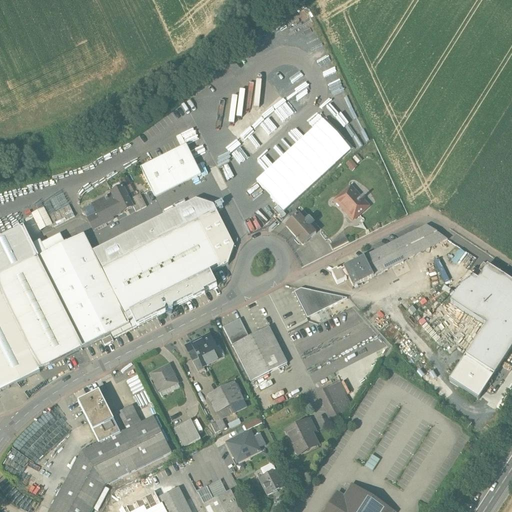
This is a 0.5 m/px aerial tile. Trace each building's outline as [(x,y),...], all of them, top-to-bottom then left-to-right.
[(284,99),(265,78),(221,118),(241,140),(284,99)] [(283,103),(293,114),(306,102),(293,88),(284,97),(286,100),(283,103)] [(306,116),(316,126),(322,120),(313,110),(306,116)] [(349,150),(323,122),(258,182),(284,211),(349,150)] [(244,142),(232,150),(239,161),(252,153),(244,142)] [(199,173),(185,146),(140,169),(154,196),(199,173)] [(351,159),(345,163),(351,171),(357,167),(351,159)] [(96,214),(87,219),(92,230),(113,220),(112,218),(132,207),(128,199),(122,187),(110,193),(111,194),(104,197),(105,198),(92,205),(96,214)] [(357,194),(350,187),(335,201),(352,221),(368,206),(363,200),(365,198),(364,197),(360,201),(355,196),(357,194)] [(139,194),(128,199),(132,207),(135,212),(145,207),(139,194)] [(196,200),(92,252),(125,316),(210,273),(228,265),(234,247),(213,206),(196,200)] [(69,205),(48,216),(53,227),(74,216),(69,205)] [(43,209),(32,215),(40,230),(51,225),(43,209)] [(261,228),(274,220),(267,209),(254,217),(261,228)] [(295,210),(282,222),(286,226),(299,215),(295,210)] [(299,215),(286,226),(303,245),(316,233),(299,215)] [(427,226),(364,258),(374,277),(448,239),(427,226)] [(32,245),(23,228),(0,239),(0,391),(40,372),(39,370),(84,347),(32,245)] [(84,234),(65,244),(60,235),(41,244),(40,241),(32,245),(84,347),(111,334),(129,324),(125,316),(92,252),(84,234)] [(332,250),(349,242),(346,236),(329,244),(332,250)] [(364,258),(344,268),(344,270),(348,278),(353,288),(374,277),(364,258)] [(511,347),(511,280),(483,262),(478,269),(474,267),(469,274),(468,274),(450,302),(486,324),(465,356),(494,375),(511,347)] [(342,271),(341,269),(332,274),(337,285),(347,280),(346,279),(348,278),(344,270),(342,271)] [(210,273),(125,316),(129,324),(111,334),(113,338),(165,312),(171,314),(173,310),(174,307),(193,298),(194,300),(205,294),(204,292),(217,286),(210,273)] [(348,299),(301,289),(294,293),(308,318),(348,299)] [(239,319),(223,327),(233,345),(249,337),(239,319)] [(249,337),(233,345),(251,382),(287,364),(269,327),(249,337)] [(209,335),(192,343),(198,355),(197,356),(202,365),(220,356),(209,335)] [(197,356),(190,359),(197,373),(204,370),(202,365),(197,356)] [(168,366),(150,375),(159,393),(177,384),(168,366)] [(234,382),(207,396),(216,414),(243,401),(234,382)] [(340,413),(328,389),(319,393),(331,418),(340,413)] [(120,434),(99,392),(78,402),(99,444),(120,434)] [(99,444),(81,453),(49,511),(92,511),(106,487),(172,454),(154,417),(139,425),(130,407),(120,412),(129,429),(120,434),(99,444)] [(309,419),(286,431),(296,450),(315,440),(309,428),(312,426),(309,419)] [(190,420),(173,429),(184,448),(201,439),(190,420)] [(215,421),(210,423),(216,433),(220,431),(215,421)] [(236,439),(227,443),(235,459),(247,453),(249,456),(260,451),(250,432),(241,436),(241,437),(237,439),(236,439)] [(275,471),(260,479),(268,495),(284,487),(275,471)] [(0,489),(15,503),(22,495),(1,476),(0,477),(0,489)] [(189,511),(178,488),(157,499),(163,511),(189,511)] [(349,490),(344,498),(338,494),(337,493),(337,494),(325,511),(392,511),(384,506),(383,506),(383,507),(381,510),(349,490)] [(240,511),(230,491),(203,504),(207,511),(240,511)] [(127,511),(163,511),(157,499),(155,494),(126,508),(127,511)]
